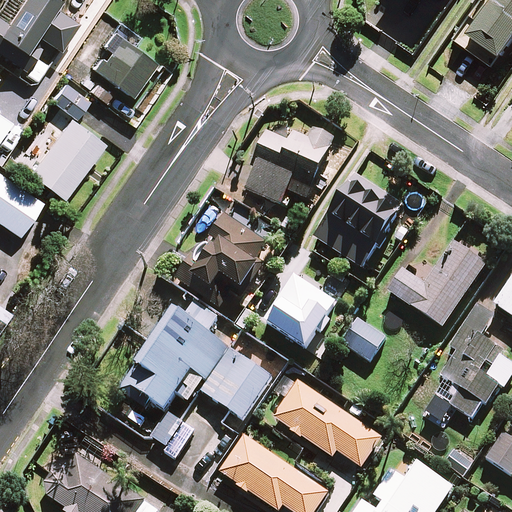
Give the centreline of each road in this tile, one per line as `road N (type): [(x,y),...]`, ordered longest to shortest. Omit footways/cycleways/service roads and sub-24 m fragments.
road 1 (tertiary): [(0,419),(243,60)]
road 2 (residential): [(511,183),(308,48)]
